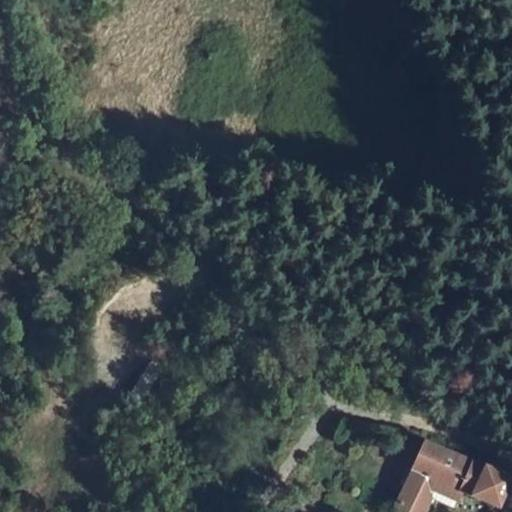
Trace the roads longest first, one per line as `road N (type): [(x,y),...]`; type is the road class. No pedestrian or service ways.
road 1 (residential): [(0,29),(40,114),(328,402)]
road 2 (track): [(328,402),(421,424),(511,462)]
